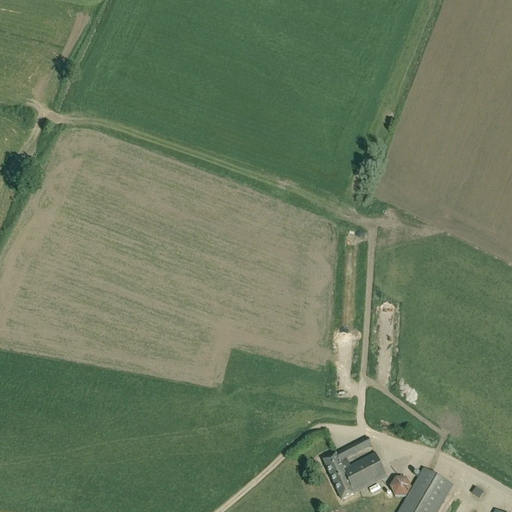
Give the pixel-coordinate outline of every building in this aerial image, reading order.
[(355,237),(355,228),(344,228),(345,238),(355,237)] [(343,241),(343,263),(354,263),(354,241),(343,241)] [(367,439),(323,461),(342,500),(354,494),(354,495),(388,477),(374,452),(375,454),(350,467),(346,460),(371,447),(371,448),(372,448),(367,439)] [(438,511),(453,486),(424,469),(398,511),(438,511)] [(394,497),(406,498),(411,489),(407,479),(396,478),(390,488),(394,497)] [(472,494),(480,499),(483,493),(476,488),(472,494)] [(360,494),(357,501),(366,506),(370,499),(360,494)]
